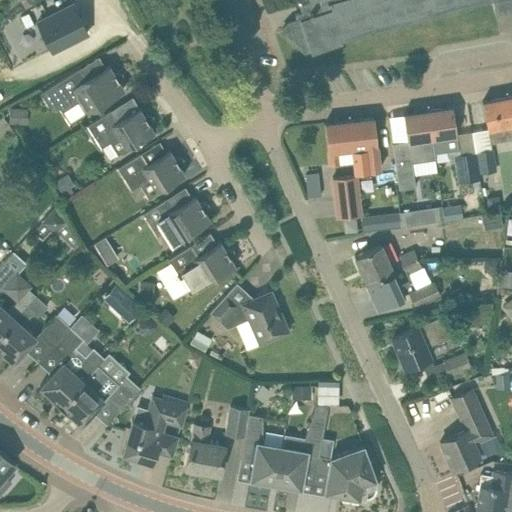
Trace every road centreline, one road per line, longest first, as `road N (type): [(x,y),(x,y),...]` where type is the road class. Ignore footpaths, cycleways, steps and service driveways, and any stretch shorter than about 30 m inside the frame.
road 1 (residential): [(261,115),(415,465),(428,511)]
road 2 (residential): [(511,70),(261,115)]
road 3 (residential): [(203,149),(140,42)]
road 4 (residential): [(224,0),(261,115)]
